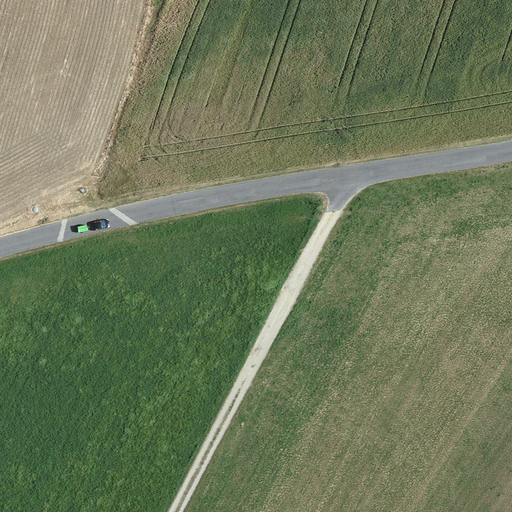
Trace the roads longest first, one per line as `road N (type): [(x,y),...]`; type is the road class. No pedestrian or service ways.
road 1 (residential): [(0,244),(175,202),(511,149)]
road 2 (track): [(362,171),(328,213),(174,511)]
